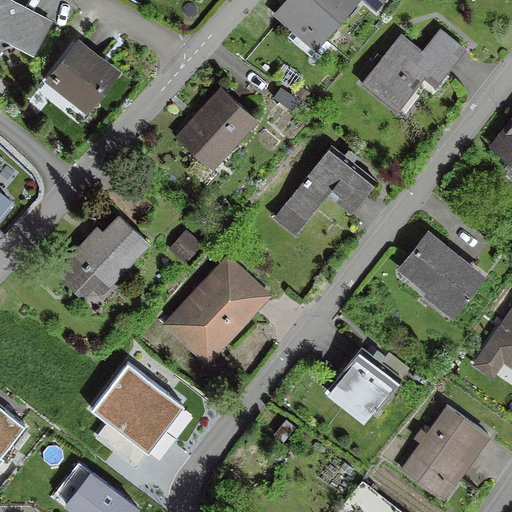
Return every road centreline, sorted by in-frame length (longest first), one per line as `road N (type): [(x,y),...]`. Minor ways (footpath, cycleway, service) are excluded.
road 1 (residential): [(511,66),(202,456),(188,511)]
road 2 (residential): [(189,60),(0,265)]
road 3 (residential): [(82,0),(189,60)]
